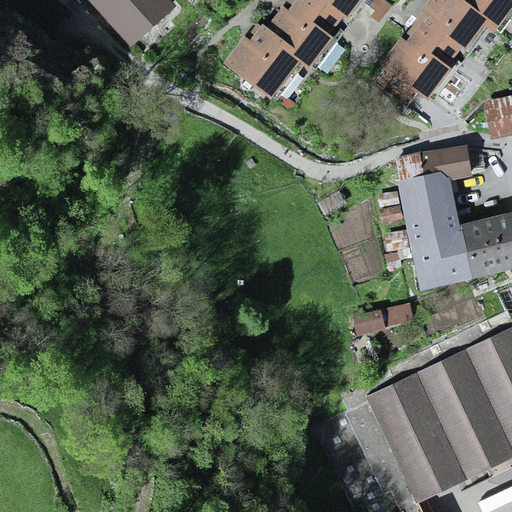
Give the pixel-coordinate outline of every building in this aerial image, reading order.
[(75,0),(128,52),(169,11),(158,0),(75,0)] [(238,41),(216,71),(265,107),(294,69),(305,77),(331,42),(323,36),(336,18),(344,23),(360,0),(275,0),(271,7),(275,12),(261,33),(256,29),(244,45),(238,41)] [(511,0),(428,0),(376,70),(424,105),(481,27),(494,36),(511,11),(511,0)] [(511,79),(473,89),(482,131),(511,124),(511,79)] [(402,188),(424,292),(472,280),(460,229),(450,178),(402,188)] [(472,280),(511,270),(511,216),(460,229),(472,280)] [(355,312),(358,332),(417,323),(414,303),(355,312)] [(371,403),(418,501),(511,458),(511,332),(370,396),(371,403)] [(351,511),(428,511),(424,502),(418,501),(371,403),(313,430),(351,511)]
